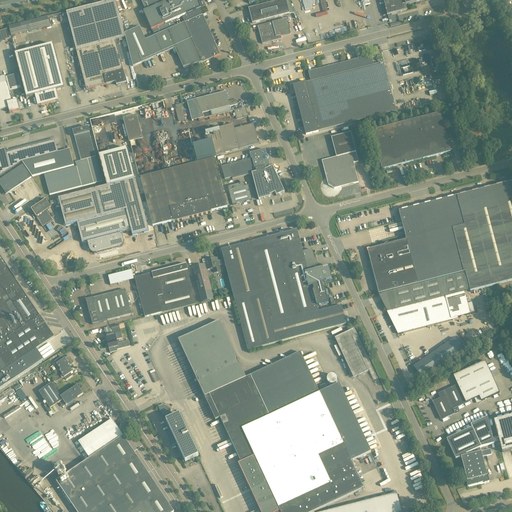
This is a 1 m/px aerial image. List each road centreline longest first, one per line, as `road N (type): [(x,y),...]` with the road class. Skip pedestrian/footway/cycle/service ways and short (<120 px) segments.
road 1 (unclassified): [(454,511),(317,214)]
road 2 (unclassified): [(43,284),(317,214)]
road 3 (tertiary): [(195,511),(43,284)]
road 4 (unclassified): [(0,133),(249,69)]
road 5 (unclassified): [(249,69),(482,0)]
road 6 (unclassified): [(317,214),(511,162)]
road 7 (unclassified): [(317,214),(249,69)]
